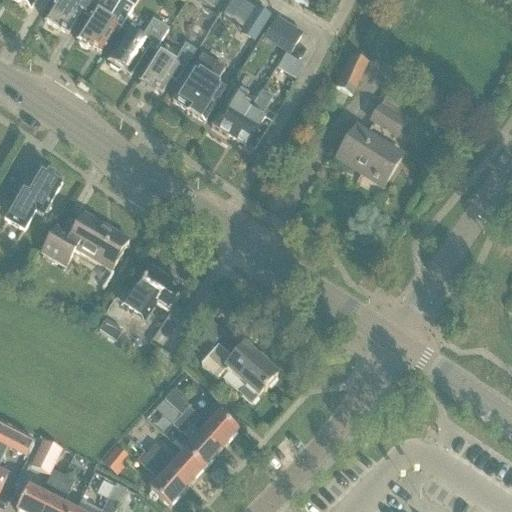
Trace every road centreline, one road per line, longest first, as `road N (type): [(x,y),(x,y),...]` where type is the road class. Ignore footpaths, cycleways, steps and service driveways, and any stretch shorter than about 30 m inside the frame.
road 1 (tertiary): [(220,223),(0,65)]
road 2 (residential): [(258,511),(337,428),(392,342)]
road 3 (residential): [(220,223),(327,36)]
road 4 (residential): [(392,342),(511,163)]
road 5 (tertiary): [(392,342),(220,223)]
road 6 (tertiary): [(511,423),(392,342)]
